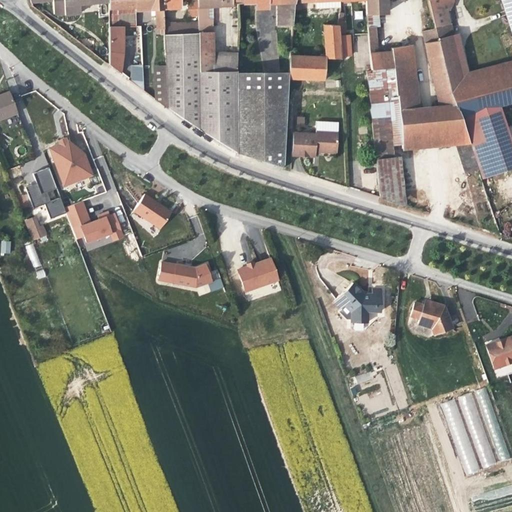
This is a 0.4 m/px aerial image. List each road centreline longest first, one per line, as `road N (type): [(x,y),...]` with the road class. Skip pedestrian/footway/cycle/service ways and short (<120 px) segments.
road 1 (residential): [(409,267),(199,202),(147,167)]
road 2 (residential): [(420,225),(213,156),(170,128)]
road 3 (residential): [(170,128),(9,0)]
road 4 (residential): [(147,167),(71,114),(0,47)]
